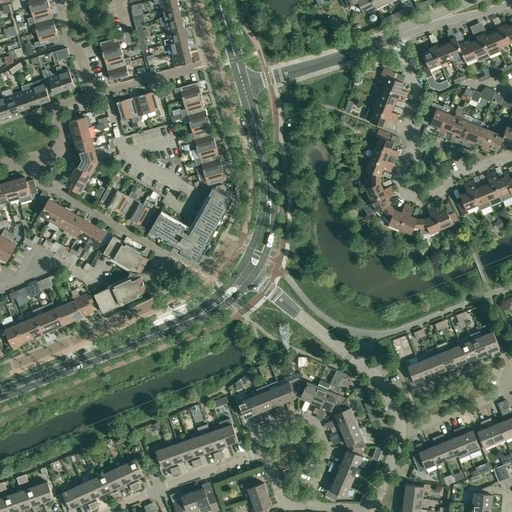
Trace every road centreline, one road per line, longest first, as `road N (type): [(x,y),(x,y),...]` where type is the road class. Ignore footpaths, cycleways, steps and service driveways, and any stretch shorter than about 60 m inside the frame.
road 1 (residential): [(511,158),(420,200),(404,194),(398,179),(418,95),(393,35)]
road 2 (unclassified): [(399,434),(376,378),(251,280)]
road 3 (tertiary): [(180,324),(0,394)]
road 4 (residential): [(304,507),(328,446),(319,424),(297,415),(257,431),(256,454)]
road 5 (residential): [(55,185),(190,266)]
road 6 (residential): [(0,281),(19,274),(36,247),(90,279),(101,262)]
road 7 (residential): [(178,185),(124,155),(106,90)]
road 8 (residential): [(399,434),(511,389)]
